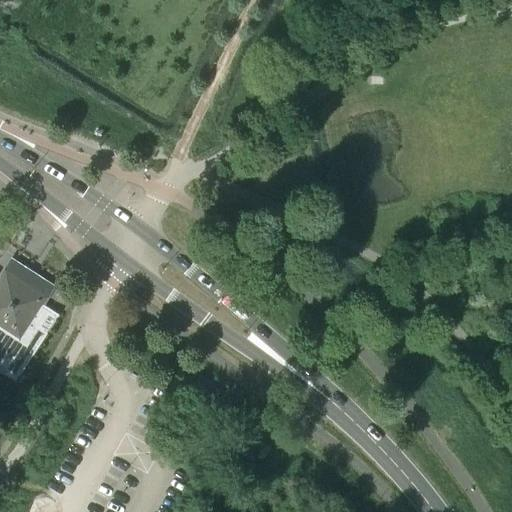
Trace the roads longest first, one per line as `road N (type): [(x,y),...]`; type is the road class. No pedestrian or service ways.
road 1 (tertiary): [(432,511),(362,431),(269,353)]
road 2 (residential): [(165,193),(255,0)]
road 3 (tertiary): [(269,353),(251,324),(143,232)]
road 4 (tertiary): [(125,262),(237,342),(269,353)]
road 5 (tertiary): [(143,232),(0,138)]
road 6 (tertiary): [(0,164),(125,262)]
